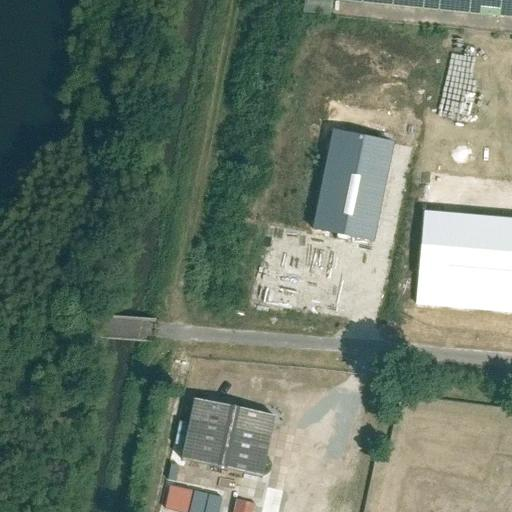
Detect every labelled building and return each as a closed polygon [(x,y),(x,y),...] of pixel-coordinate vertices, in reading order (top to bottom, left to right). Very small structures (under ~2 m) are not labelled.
[(511,0),(336,0),(511,16),(511,0)] [(453,53),(440,115),(468,121),(481,59),(453,53)] [(394,151),(335,138),(314,236),(374,248),(394,151)] [(272,419),(194,402),(181,462),(259,479),(272,419)] [(182,511),(220,511),(225,498),(172,485),(167,508),(182,511)] [(256,511),(258,503),(236,499),(233,511),(256,511)]
